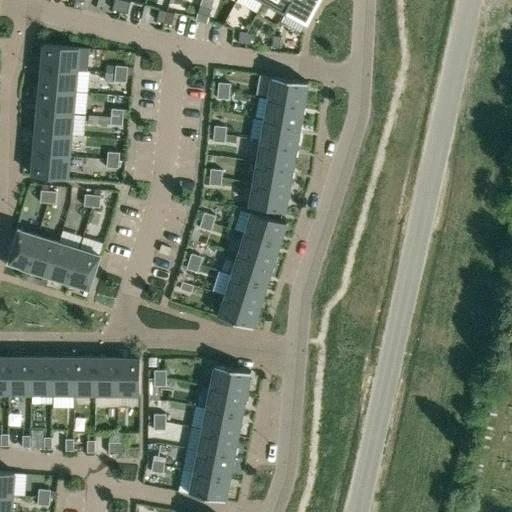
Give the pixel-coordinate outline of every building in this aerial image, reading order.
[(114,0),(113,9),(120,10),(123,0),(114,0)] [(127,0),(123,0),(120,10),(128,12),(131,1),(127,0)] [(271,0),(287,8),(291,0),(271,0)] [(291,0),(287,8),(309,20),(319,0),(291,0)] [(201,6),(199,12),(209,15),(211,9),(201,6)] [(160,9),(157,20),(165,22),(168,11),(160,9)] [(168,11),(165,22),(173,24),(176,13),(168,11)] [(247,44),(248,32),(240,32),(239,43),(247,44)] [(254,45),(255,33),(248,32),(247,44),(254,45)] [(280,47),(281,36),(274,35),(273,46),(280,47)] [(44,44),(42,66),(78,70),(80,47),(44,44)] [(116,65),(116,73),(127,74),(128,66),(116,65)] [(42,66),(40,88),(76,91),(78,70),(42,66)] [(116,73),(115,81),(127,82),(127,74),(116,73)] [(273,76),(269,98),(305,104),(308,82),(301,80),(273,76)] [(220,81),(219,89),(231,91),(232,83),(220,81)] [(40,88),(38,109),(74,113),(76,91),(40,88)] [(219,89),(218,97),(230,99),(231,91),(219,89)] [(269,98),(266,119),(301,125),(305,104),(269,98)] [(112,108),(112,116),(123,117),(124,109),(112,108)] [(38,109),(36,131),(72,134),(74,113),(38,109)] [(100,115),(99,123),(111,124),(123,125),(123,117),(112,116),(100,115)] [(266,119),(262,140),(297,147),(301,125),(266,119)] [(217,124),(215,132),(227,134),(228,126),(217,124)] [(126,130),(115,129),(114,138),(125,139),(126,130)] [(36,131),(34,152),(70,156),(72,134),(36,131)] [(215,132),(214,140),(226,142),(227,134),(215,132)] [(262,140),(258,162),(293,168),(297,147),(262,140)] [(108,151),(108,159),(120,160),(120,152),(108,151)] [(34,152),(32,175),(68,178),(70,156),(34,152)] [(108,159),(107,167),(119,168),(120,160),(108,159)] [(258,162),(254,183),(290,189),(293,168),(258,162)] [(213,167),(211,175),(223,177),(224,169),(213,167)] [(211,175),(210,183),(222,185),(223,177),(211,175)] [(254,183),(250,205),(286,211),(290,189),(254,183)] [(42,190),(41,202),(48,203),(49,191),(42,190)] [(49,191),(48,203),(50,203),(56,203),(57,191),(49,191)] [(86,194),(85,206),(92,206),(94,195),(86,194)] [(94,195),(92,206),(99,207),(100,207),(101,195),(94,195)] [(253,211),(246,233),(280,244),(287,222),(253,211)] [(205,212),(202,219),(214,223),(216,215),(205,212)] [(202,219),(200,227),(211,230),(214,223),(202,219)] [(16,231),(6,262),(27,269),(38,235),(17,228),(16,231)] [(246,233),(239,254),(274,264),(280,244),(246,233)] [(38,235),(27,269),(48,275),(59,241),(38,235)] [(59,241),(48,275),(69,282),(79,248),(59,241)] [(79,248),(69,282),(90,289),(101,255),(79,248)] [(192,253),(189,260),(201,264),(203,256),(192,253)] [(239,254),(233,274),(267,285),(274,264),(239,254)] [(189,260),(187,268),(198,272),(201,264),(189,260)] [(233,274),(226,295),(261,306),(267,285),(233,274)] [(183,281),(180,289),(192,292),(194,285),(183,281)] [(226,295),(220,316),(234,321),(254,327),(261,306),(226,295)] [(0,356),(0,392),(10,392),(10,357),(0,356)] [(10,357),(10,392),(31,393),(32,357),(10,357)] [(32,357),(31,393),(53,393),(53,357),(32,357)] [(53,357),(53,393),(75,393),(75,357),(53,357)] [(75,357),(75,393),(96,393),(97,358),(75,357)] [(97,358),(96,393),(118,394),(118,358),(97,358)] [(118,358),(118,394),(140,394),(141,358),(118,358)] [(216,364),(212,386),(247,393),(251,371),(235,368),(216,364)] [(155,369),(155,377),(167,378),(167,370),(155,369)] [(155,377),(155,385),(167,386),(167,378),(155,377)] [(212,386),(207,407),(243,414),(247,393),(212,386)] [(207,407),(203,429),(238,436),(243,414),(207,407)] [(155,413),(154,421),(166,421),(167,414),(155,413)] [(154,421),(154,429),(166,429),(166,421),(154,421)] [(203,429),(199,450),(234,457),(238,436),(203,429)] [(1,434),(1,445),(9,445),(9,434),(1,434)] [(45,437),(45,449),(53,449),(53,437),(45,437)] [(66,439),(66,450),(74,451),(74,439),(66,439)] [(88,440),(88,452),(96,452),(96,440),(88,440)] [(109,442),(109,454),(117,454),(117,442),(109,442)] [(117,442),(117,454),(125,454),(125,442),(117,442)] [(199,450),(195,471),(230,478),(234,457),(199,450)] [(154,455),(153,463),(165,465),(166,457),(154,455)] [(153,463),(151,471),(163,473),(165,465),(153,463)] [(0,470),(0,493),(14,495),(15,472),(0,470)] [(195,471),(191,493),(226,500),(230,478),(195,471)] [(39,489),(39,497),(51,498),(51,490),(39,489)] [(0,493),(0,511),(12,511),(14,495),(0,493)] [(39,497),(38,504),(50,505),(51,498),(39,497)]
